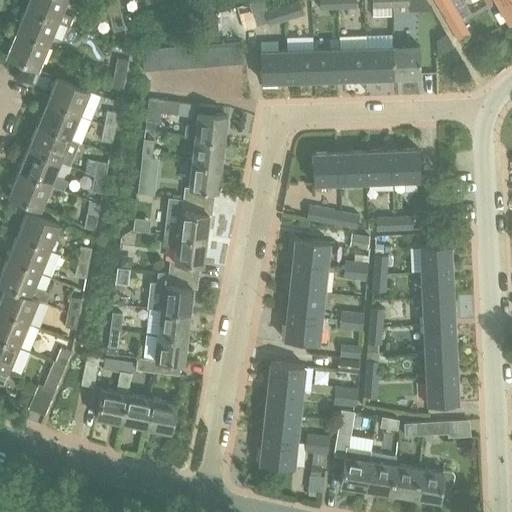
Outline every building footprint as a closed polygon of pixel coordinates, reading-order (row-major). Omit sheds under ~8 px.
[(28,0),(25,7),(69,26),(73,16),(63,12),(67,0),(28,0)] [(117,0),(108,0),(106,1),(100,0),(96,10),(109,15),(121,13),(117,0)] [(299,0),(296,0),(280,5),(285,20),(297,16),(298,19),(304,17),(299,0)] [(337,8),(336,0),(319,0),(320,9),(337,8)] [(355,0),(336,0),(337,8),(356,8),(355,0)] [(451,0),(439,0),(436,2),(449,25),(462,18),(451,0)] [(511,0),(497,0),(509,21),(511,19),(511,0)] [(244,29),(256,25),(249,1),(236,5),(237,5),(244,29)] [(280,5),(264,10),(268,25),(285,20),(280,5)] [(25,7),(16,31),(49,45),(49,44),(59,48),(69,26),(25,7)] [(121,13),(109,15),(114,30),(125,27),(121,13)] [(462,18),(449,25),(458,41),(471,33),(462,18)] [(218,29),(205,30),(206,42),(219,41),(218,29)] [(49,45),(16,31),(5,55),(39,69),(49,45)] [(220,42),(222,64),(233,63),(231,41),(220,42)] [(231,41),(233,63),(244,63),(243,41),(231,41)] [(209,43),(210,65),(222,64),(220,42),(209,43)] [(198,44),(199,66),(210,65),(209,43),(198,44)] [(187,45),(188,67),(199,66),(198,44),(187,45)] [(418,44),(391,45),(392,75),(419,75),(418,44)] [(164,46),(166,68),(177,67),(175,45),(164,46)] [(175,45),(177,67),(188,67),(187,45),(175,45)] [(391,45),(365,46),(366,76),(392,75),(391,45)] [(153,47),(155,69),(166,68),(164,46),(153,47)] [(365,46),(339,47),(340,77),(366,76),(365,46)] [(142,48),(143,70),(155,69),(153,47),(142,48)] [(339,47),(312,48),(313,78),(340,77),(339,47)] [(287,79),(286,48),(259,49),(260,80),(287,79)] [(312,48),(286,48),(287,79),(313,78),(312,48)] [(117,57),(114,71),(125,74),(128,59),(117,57)] [(125,74),(114,71),(111,87),(122,89),(125,74)] [(57,76),(47,100),(80,113),(90,90),(57,76)] [(148,97),(146,119),(145,127),(153,128),(154,121),(159,121),(161,111),(177,113),(179,101),(148,97)] [(47,100),(37,123),(70,137),(80,113),(47,100)] [(184,135),(195,137),(195,136),(224,139),(227,115),(215,113),(216,105),(198,103),(197,111),(198,111),(197,123),(186,122),(184,135)] [(107,109),(104,123),(115,126),(118,111),(107,109)] [(37,123),(27,147),(61,160),(70,137),(37,123)] [(115,126),(104,123),(101,139),(112,141),(115,126)] [(195,136),(195,137),(192,161),(221,164),(224,139),(195,136)] [(152,156),(154,139),(143,138),(141,155),(152,156)] [(27,147),(18,170),(51,184),(63,189),(67,179),(55,174),(61,160),(27,147)] [(419,148),(392,149),(393,179),(420,178),(419,148)] [(392,149),(365,150),(366,180),(393,179),(392,149)] [(365,150),(339,151),(340,181),(366,180),(365,150)] [(340,181),(339,151),(312,152),(313,182),(340,181)] [(84,170),(90,173),(105,177),(108,162),(87,158),(84,170)] [(185,186),(184,198),(213,201),(215,189),(218,189),(221,164),(192,161),(189,186),(185,186)] [(51,184),(18,170),(8,194),(41,208),(51,184)] [(105,177),(90,173),(94,175),(91,190),(102,192),(105,177)] [(137,192),(151,194),(153,181),(138,180),(137,192)] [(165,223),(164,234),(206,239),(209,213),(212,214),(213,201),(184,198),(182,210),(180,210),(179,225),(165,223)] [(100,204),(89,200),(84,226),(95,228),(100,204)] [(305,217),(337,224),(340,209),(308,202),(305,217)] [(359,212),(340,209),(337,224),(356,227),(359,212)] [(26,211),(17,235),(50,248),(54,249),(58,240),(54,238),(60,225),(26,211)] [(421,213),(395,214),(395,229),(421,228),(421,213)] [(395,229),(395,214),(376,215),(376,230),(395,229)] [(367,248),(369,234),(351,232),(349,245),(367,248)] [(164,234),(163,243),(176,245),(174,259),(170,259),(168,271),(199,274),(200,263),(203,263),(206,239),(164,234)] [(17,235),(7,258),(40,271),(50,248),(17,235)] [(295,236),(292,262),(326,265),(329,240),(295,236)] [(420,244),(422,271),(452,269),(451,242),(420,244)] [(80,245),(78,259),(89,262),(92,247),(80,245)] [(373,253),(372,270),(387,272),(389,254),(373,253)] [(121,254),(120,265),(131,266),(132,256),(121,254)] [(7,258),(0,275),(0,284),(4,286),(5,285),(31,296),(31,295),(46,301),(50,292),(35,286),(40,271),(7,258)] [(89,262),(78,259),(74,275),(86,277),(89,262)] [(345,259),(344,267),(367,270),(368,261),(345,259)] [(292,262),(289,287),(323,291),(326,265),(292,262)] [(118,266),(116,281),(128,282),(130,267),(118,266)] [(367,270),(344,267),(343,277),(366,279),(367,270)] [(452,269),(422,271),(423,297),(453,296),(452,269)] [(387,272),(372,270),(371,289),(386,291),(387,272)] [(164,283),(161,307),(190,310),(192,286),(197,287),(199,274),(168,271),(167,283),(164,283)] [(5,285),(4,286),(0,296),(0,310),(28,322),(38,299),(46,302),(46,301),(31,295),(31,296),(5,285)] [(289,287),(287,312),(321,316),(323,291),(289,287)] [(70,296),(67,309),(79,312),(81,298),(70,296)] [(453,296),(423,297),(424,324),(455,322),(453,296)] [(368,324),(383,325),(385,307),(369,306),(368,321),(368,324)] [(161,307),(158,332),(187,335),(190,310),(161,307)] [(79,312),(67,309),(64,326),(76,328),(79,312)] [(341,309),(340,318),(363,321),(364,311),(341,309)] [(0,310),(0,337),(19,345),(28,322),(0,310)] [(112,311),(110,327),(121,328),(122,312),(112,311)] [(321,316),(287,312),(284,338),(318,341),(321,316)] [(363,321),(340,318),(339,327),(362,330),(363,321)] [(455,322),(424,324),(426,350),(456,349),(455,322)] [(368,324),(367,343),(382,344),(383,325),(368,324)] [(156,325),(131,325),(131,336),(156,336),(156,325)] [(121,328),(110,327),(108,345),(118,346),(121,328)] [(183,361),(187,335),(158,332),(155,358),(181,361),(183,361)] [(19,345),(0,337),(0,365),(9,370),(19,345)] [(359,357),(360,345),(341,343),(340,355),(359,357)] [(61,346),(55,360),(65,364),(71,351),(61,346)] [(456,349),(426,350),(427,377),(457,375),(456,349)] [(93,386),(99,356),(87,353),(81,383),(93,386)] [(136,369),(151,370),(152,358),(138,356),(136,369)] [(357,373),(359,359),(338,357),(337,370),(357,373)] [(152,358),(151,370),(179,374),(181,361),(155,358),(152,358)] [(379,378),(380,360),(365,359),(364,377),(379,378)] [(54,360),(43,384),(37,401),(47,406),(54,388),(55,389),(65,364),(55,360),(54,360)] [(270,361),(267,386),(301,389),(304,364),(270,361)] [(120,370),(115,390),(102,387),(96,416),(122,421),(127,392),(131,371),(120,370)] [(321,371),(320,384),(334,385),(334,372),(321,371)] [(457,375),(427,377),(429,403),(459,402),(457,375)] [(379,378),(364,377),(362,396),(377,397),(379,378)] [(335,385),(334,393),(357,395),(358,387),(335,385)] [(267,386),(265,411),(298,415),(301,389),(267,386)] [(18,399),(26,403),(30,394),(21,391),(18,399)] [(127,392),(122,421),(146,425),(151,397),(127,392)] [(357,395),(334,393),(333,403),(356,406),(357,395)] [(151,397),(146,425),(170,430),(175,401),(151,397)] [(348,440),(353,410),(341,408),(336,438),(348,440)] [(265,411),(262,437),(296,440),(298,415),(265,411)] [(397,429),(399,418),(382,415),(380,426),(397,429)] [(447,419),(418,421),(418,434),(448,432),(448,436),(471,435),(470,418),(447,420),(447,419)] [(418,434),(418,421),(404,422),(404,435),(418,434)] [(307,432),(306,441),(328,444),(329,434),(307,432)] [(296,440),(262,437),(259,462),(293,466),(296,440)] [(328,444),(306,441),(305,451),(327,453),(328,444)] [(346,445),(345,455),(340,484),(365,488),(371,450),(346,445)] [(371,450),(365,488),(389,492),(396,454),(371,450)] [(396,454),(389,492),(414,496),(418,467),(394,463),(396,454)] [(309,477),(319,478),(320,467),(310,466),(309,477)] [(418,467),(414,496),(439,500),(441,485),(443,471),(418,467)] [(443,471),(441,485),(449,487),(453,484),(454,476),(451,473),(443,471)]
